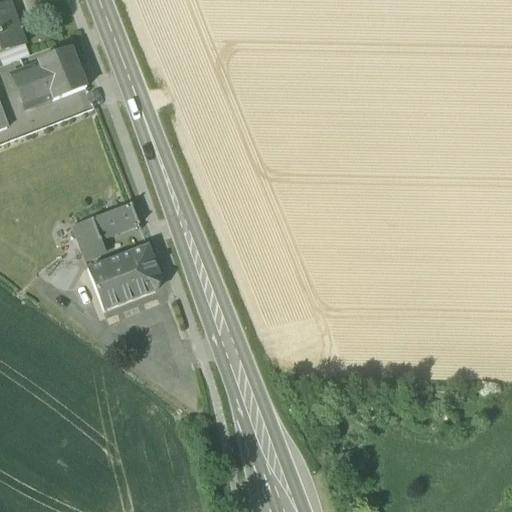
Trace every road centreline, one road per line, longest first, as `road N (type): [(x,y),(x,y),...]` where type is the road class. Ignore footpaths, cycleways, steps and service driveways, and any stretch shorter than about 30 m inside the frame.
road 1 (secondary): [(240,378),(96,0)]
road 2 (secondary): [(289,511),(240,378)]
road 3 (secondary): [(240,378),(264,511)]
